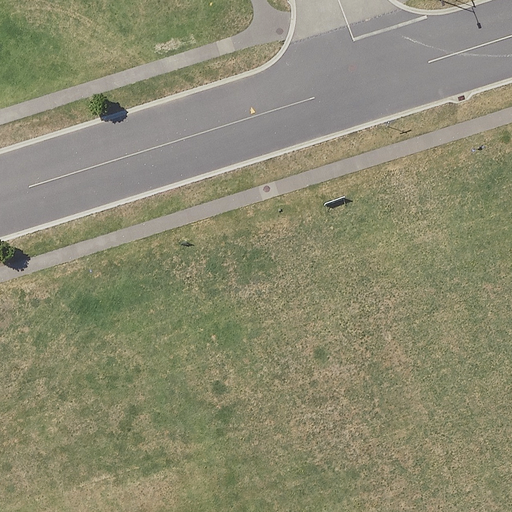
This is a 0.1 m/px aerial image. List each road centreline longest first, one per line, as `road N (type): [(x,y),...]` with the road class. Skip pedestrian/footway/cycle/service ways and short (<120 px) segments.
road 1 (residential): [(365,81),(0,196)]
road 2 (residential): [(511,33),(365,81)]
